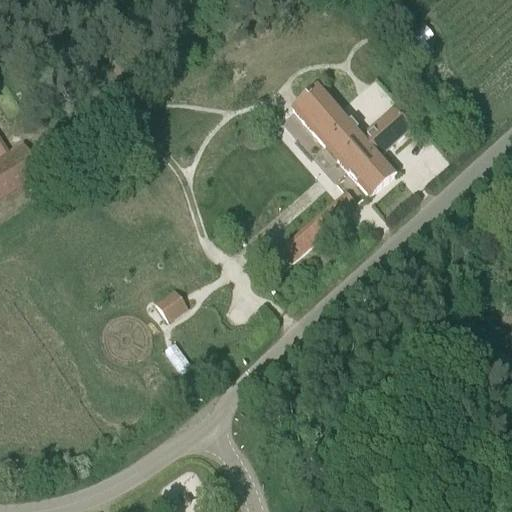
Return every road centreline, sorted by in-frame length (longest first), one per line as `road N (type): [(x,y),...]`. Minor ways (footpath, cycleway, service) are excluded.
road 1 (track): [(32,0),(125,83),(138,155),(302,328)]
road 2 (unclassified): [(202,428),(511,138)]
road 3 (residential): [(202,428),(142,473),(64,511)]
